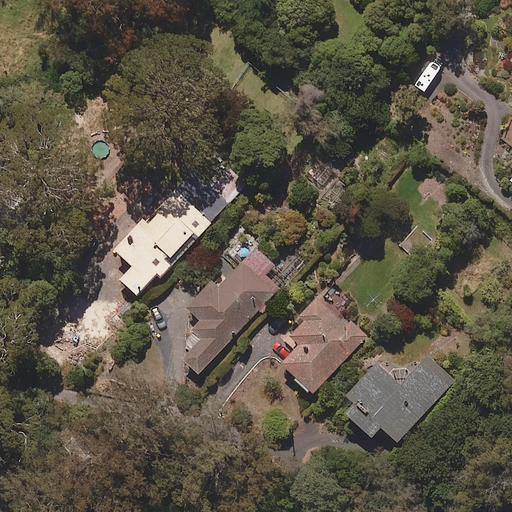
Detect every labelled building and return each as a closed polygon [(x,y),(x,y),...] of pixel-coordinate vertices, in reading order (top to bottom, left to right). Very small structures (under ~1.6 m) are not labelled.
[(511,166),(503,178),(511,184),(511,166)] [(230,202),(193,170),(150,221),(144,217),(116,250),(134,265),(121,279),(142,297),(195,236),(198,239),(230,202)] [(0,204),(0,258),(2,259),(27,224),(0,204)] [(276,264),(258,247),(221,286),(215,280),(191,306),(206,320),(190,337),(189,362),(200,373),(280,288),(266,275),(276,264)] [(367,337),(321,295),(302,315),(306,319),(285,341),(296,351),(285,363),(316,392),(367,337)] [(457,380),(430,355),(404,384),(380,362),(350,394),(358,402),(350,412),(376,435),(384,425),(401,440),(457,380)]
